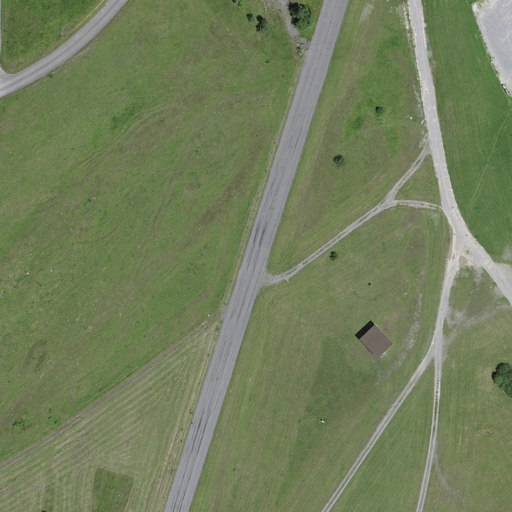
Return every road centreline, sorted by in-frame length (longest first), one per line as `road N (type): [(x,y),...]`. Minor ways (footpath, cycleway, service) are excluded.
road 1 (track): [(435,132),(390,200),(341,239),(0,466)]
road 2 (unclassified): [(333,0),(176,511)]
road 3 (track): [(324,511),(438,344),(454,215)]
road 4 (track): [(511,299),(454,215),(412,0)]
road 5 (track): [(418,511),(438,395),(438,344)]
road 6 (track): [(0,88),(85,33),(116,0)]
